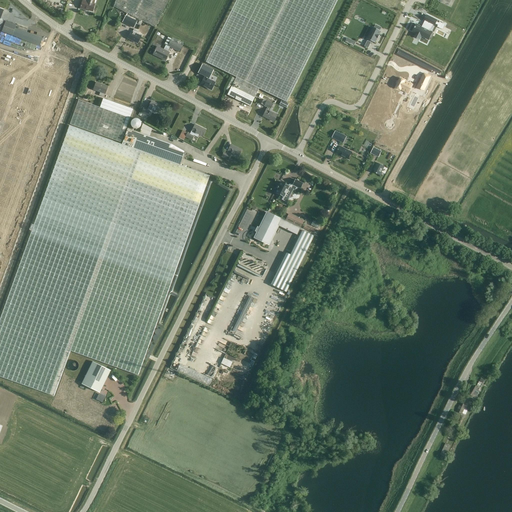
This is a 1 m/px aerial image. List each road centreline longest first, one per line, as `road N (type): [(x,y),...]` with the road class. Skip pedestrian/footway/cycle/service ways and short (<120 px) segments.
road 1 (unclassified): [(268,140),(83,511)]
road 2 (tertiary): [(268,140),(86,45),(24,0)]
road 3 (tertiary): [(511,267),(296,154)]
road 4 (tertiary): [(397,511),(465,372),(511,301)]
road 5 (residential): [(296,154),(324,104),(359,103),(411,0)]
